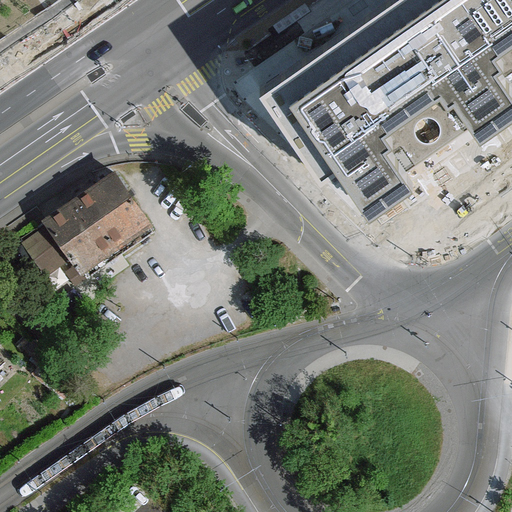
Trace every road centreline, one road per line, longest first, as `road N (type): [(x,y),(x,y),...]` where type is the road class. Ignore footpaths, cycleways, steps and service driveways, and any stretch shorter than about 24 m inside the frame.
road 1 (primary): [(0,175),(249,0)]
road 2 (primary): [(171,0),(0,116)]
